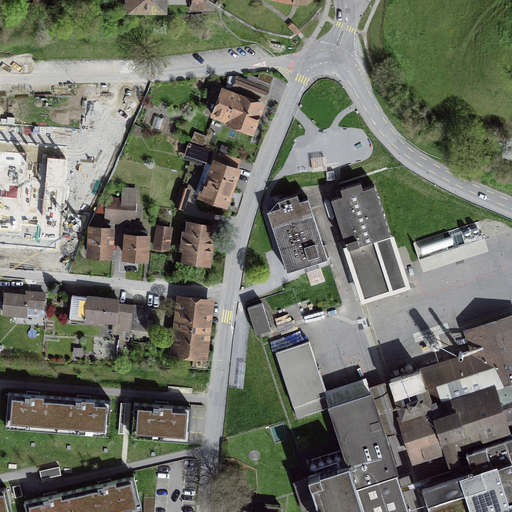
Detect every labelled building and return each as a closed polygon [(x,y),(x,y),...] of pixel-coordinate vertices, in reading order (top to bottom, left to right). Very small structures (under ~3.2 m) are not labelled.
[(162,0),(127,0),(127,9),(162,9),(162,0)] [(204,0),(190,0),(191,8),(204,8),(204,0)] [(290,24),(289,25),(296,34),(299,31),(292,23),(290,24)] [(264,99),(268,89),(237,77),(234,87),(264,99)] [(251,131),(262,105),(240,96),(240,97),(213,86),(203,111),(230,122),(230,123),(251,131)] [(82,129),(0,122),(0,244),(71,251),(82,129)] [(211,162),(238,171),(241,161),(188,143),(184,154),(203,160),(205,154),(213,157),(211,162)] [(341,155),(323,157),(325,178),(343,176),(341,155)] [(197,193),(227,202),(238,171),(211,162),(207,161),(197,193)] [(358,199),(346,203),(378,300),(420,287),(388,188),(378,191),(376,186),(356,193),(358,199)] [(122,200),(121,200),(119,222),(130,223),(131,215),(133,215),(134,201),(135,188),(123,188),(122,200)] [(184,208),(189,192),(181,189),(176,206),(184,208)] [(280,207),(268,211),(287,271),(328,258),(308,198),(300,201),(297,194),(278,200),(280,207)] [(406,218),(410,222),(416,224),(421,224),(426,222),(430,218),(433,213),(433,207),(431,201),(427,197),(422,194),(416,194),(410,196),(405,201),(403,206),(403,213),(406,218)] [(119,198),(107,197),(106,203),(109,203),(108,213),(105,213),(105,221),(119,222),(121,200),(119,198)] [(104,205),(97,204),(96,211),(95,211),(93,218),(98,219),(100,212),(103,212),(104,205)] [(479,222),(415,241),(420,258),(484,239),(479,222)] [(186,250),(184,259),(208,263),(214,227),(190,223),(188,233),(183,232),(181,243),(179,243),(178,249),(186,250)] [(90,254),(109,256),(111,228),(94,227),(94,233),(91,233),(90,254)] [(158,228),(156,246),(166,248),(168,229),(158,228)] [(133,232),(128,231),(126,257),(145,258),(147,231),(134,230),(133,232)] [(45,293),(5,290),(3,312),(17,314),(17,311),(26,312),(26,314),(27,306),(44,307),(45,293)] [(88,298),(72,296),(70,321),(86,323),(86,318),(116,321),(116,319),(121,320),(120,327),(119,339),(129,340),(130,328),(133,306),(118,304),(118,299),(112,298),(111,299),(88,297),(88,298)] [(180,322),(176,352),(201,355),(207,312),(209,313),(210,303),(210,302),(209,301),(208,300),(206,299),(195,298),(195,300),(183,298),(182,308),(178,307),(177,321),(180,322)] [(262,302),(248,307),(256,333),(271,329),(262,302)] [(149,308),(133,306),(130,328),(143,330),(144,319),(148,319),(149,308)] [(511,315),(466,330),(472,352),(484,389),(511,380),(511,315)] [(336,403),(332,389),(316,337),(283,348),(304,413),(336,403)] [(472,352),(419,369),(431,406),(484,389),(472,352)] [(401,415),(431,406),(419,369),(390,378),(401,415)] [(349,463),(356,487),(397,471),(367,380),(332,389),(336,403),(349,463)] [(511,380),(484,389),(431,406),(445,449),(449,462),(460,459),(456,446),(511,427),(511,380)] [(60,397),(8,393),(6,416),(16,417),(15,423),(48,425),(49,419),(58,420),(60,397)] [(111,400),(60,397),(58,420),(67,421),(66,427),(99,429),(100,423),(109,424),(111,400)] [(191,407),(134,402),(132,426),(142,426),(141,433),(180,435),(180,429),(189,430),(191,407)] [(415,459),(445,449),(431,406),(401,415),(415,459)] [(511,511),(511,460),(505,439),(467,451),(473,471),(421,487),(429,511),(511,511)] [(364,511),(356,487),(349,463),(308,476),(319,511),(364,511)] [(409,511),(397,471),(356,487),(364,511),(409,511)] [(130,501),(139,499),(134,476),(79,489),(84,511),(93,509),(93,511),(109,511),(132,507),(130,501)] [(2,511),(12,510),(6,487),(0,488),(0,511),(2,511)] [(81,511),(84,511),(79,489),(24,501),(26,511),(81,511)]
